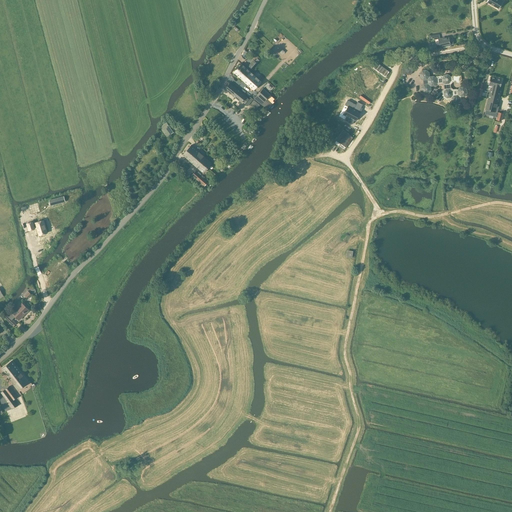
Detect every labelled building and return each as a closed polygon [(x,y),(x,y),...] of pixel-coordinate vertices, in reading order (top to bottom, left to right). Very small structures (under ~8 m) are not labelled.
[(488,0),(487,2),(499,9),(502,2),(500,1),(501,0),(488,0)] [(448,37),(438,39),(440,48),(450,45),(454,44),(453,40),(449,41),(448,37)] [(257,64),(254,61),(248,68),(251,71),(257,64)] [(234,72),(243,80),(250,72),(241,64),(234,72)] [(410,75),(413,71),(413,67),(410,64),(405,65),(403,68),(399,68),(400,73),(403,72),(406,75),(410,75)] [(364,67),(353,73),(361,89),(373,83),(364,67)] [(437,98),(436,99),(440,102),(443,98),(446,100),(449,100),(449,101),(454,105),(458,104),(461,101),(461,97),(465,97),(467,94),(467,89),(463,86),(459,87),(458,89),(457,89),(457,90),(452,91),(449,88),(449,84),(451,81),(451,76),(448,74),(444,74),(441,78),(437,78),(434,76),(429,76),(429,72),(426,69),(422,70),(419,73),(420,77),(423,80),(423,84),(421,88),(421,92),(424,94),(429,94),(431,90),(431,86),(435,86),(437,84),(441,84),(443,85),(444,88),(441,91),(438,89),(436,92),(438,93),(438,96),(437,98)] [(250,72),(243,80),(254,90),(261,82),(250,72)] [(490,77),(488,84),(492,85),(491,89),(490,88),(490,89),(490,91),(489,94),(499,96),(499,93),(500,91),(498,90),(499,87),(500,87),(501,80),(496,79),(490,77)] [(233,96),(238,90),(229,83),(225,89),(233,96)] [(271,95),(263,89),(254,99),(260,104),(261,103),(267,110),(272,104),(267,99),(271,95)] [(247,97),(238,90),(233,96),(242,102),(247,97)] [(354,100),(344,92),(337,100),(342,105),(338,109),(350,118),(355,112),(349,107),(354,100)] [(486,109),(485,112),(489,113),(493,114),(496,115),(498,108),(496,108),(497,104),(499,96),(489,94),(485,109),(486,109)] [(260,105),(254,100),(250,104),(257,109),(260,105)] [(353,136),(343,129),(336,140),(346,147),(353,136)] [(195,157),(199,152),(191,145),(187,150),(195,157)] [(183,155),(192,163),(195,159),(193,158),(195,157),(187,150),(183,155)] [(195,157),(207,168),(212,163),(199,152),(195,157)] [(203,173),(207,168),(195,157),(193,158),(195,159),(192,163),(203,173)] [(192,175),(204,186),(207,182),(195,171),(192,175)] [(38,212),(36,203),(28,205),(29,214),(38,212)] [(47,233),(43,221),(39,222),(35,223),(36,224),(33,225),(33,222),(30,223),(27,224),(29,230),(32,229),(35,229),(34,228),(37,227),(39,235),(42,234),(47,233)] [(22,303),(12,314),(9,316),(6,313),(3,317),(13,326),(16,323),(12,320),(15,317),(19,320),(29,310),(22,303)] [(18,390),(28,383),(12,360),(1,368),(9,379),(13,385),(18,390)] [(9,386),(0,392),(9,404),(8,404),(12,410),(18,405),(14,400),(18,397),(9,386)]
